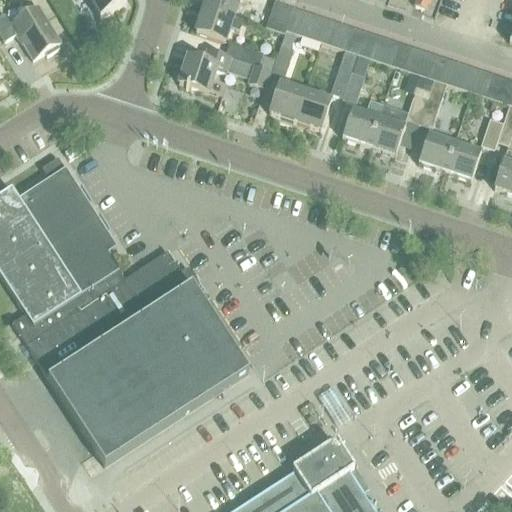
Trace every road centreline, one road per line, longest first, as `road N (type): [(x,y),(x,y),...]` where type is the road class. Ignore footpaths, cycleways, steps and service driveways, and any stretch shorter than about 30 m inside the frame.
road 1 (residential): [(511,249),(120,119)]
road 2 (residential): [(511,65),(321,0)]
road 3 (residential): [(0,140),(71,107),(120,119)]
road 4 (residential): [(120,119),(156,0)]
